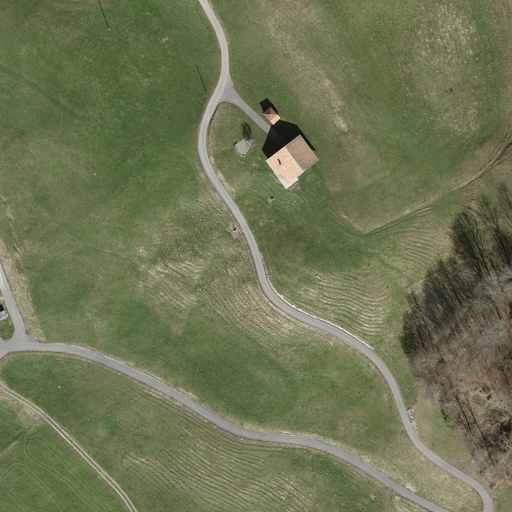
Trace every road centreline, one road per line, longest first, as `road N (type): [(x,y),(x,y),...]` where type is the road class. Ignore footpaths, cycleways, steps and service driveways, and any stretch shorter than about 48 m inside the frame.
road 1 (track): [(488,511),(476,485),(412,436),(380,365),(267,290),(247,232),(205,162),(202,130),(224,59),(201,0)]
road 2 (track): [(0,343),(60,347),(108,362),(238,431),(333,450),(442,511)]
road 3 (track): [(131,511),(45,415),(0,386)]
